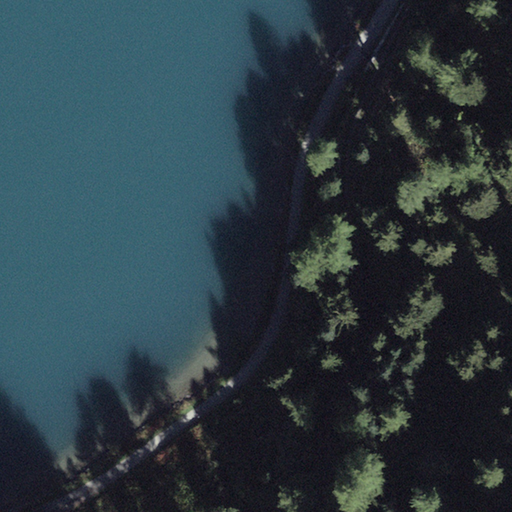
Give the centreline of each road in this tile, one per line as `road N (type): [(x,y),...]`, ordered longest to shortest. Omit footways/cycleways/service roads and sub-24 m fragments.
road 1 (track): [(49,511),(228,390),(269,339),(314,126),(392,0)]
road 2 (track): [(412,0),(379,64),(353,146),(361,345),(328,424),(320,511)]
